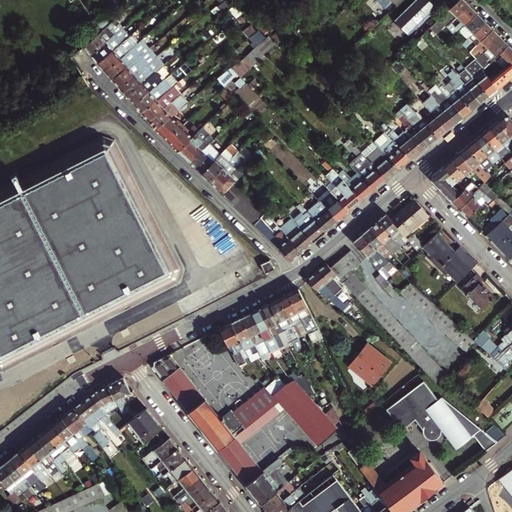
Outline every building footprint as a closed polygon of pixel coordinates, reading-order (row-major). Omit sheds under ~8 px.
[(427,13),(433,6),(431,5),(430,4),(429,4),(428,3),(427,1),(425,0),(414,0),(393,20),(398,26),(396,27),(399,30),(401,28),(406,33),(415,24),(416,25),(428,14),(427,13)] [(451,22),(456,16),(469,4),(464,0),(457,0),(428,28),(436,36),(446,27),(451,22)] [(458,30),(476,12),(469,4),(456,16),(460,21),(454,26),(451,22),(446,27),(453,35),(458,30)] [(242,13),(235,5),(231,8),(238,16),(240,14),(242,13)] [(484,20),(476,12),(458,30),(466,38),(484,20)] [(245,20),(240,14),(238,16),(236,18),(241,24),(245,20)] [(492,28),(484,20),(466,38),(474,46),(480,40),(492,28)] [(83,46),(90,54),(114,35),(110,31),(116,26),(112,22),(83,46)] [(487,48),(499,35),(492,28),(480,40),(474,46),(478,50),(482,53),(483,52),(487,48)] [(98,63),(122,42),(115,34),(114,35),(90,54),(98,63)] [(268,35),(256,46),(263,54),(275,43),(268,35)] [(493,58),(507,42),(499,35),(487,48),(483,52),(482,53),(477,58),(477,59),(482,65),(484,67),(493,58)] [(98,63),(105,71),(129,50),(122,42),(98,63)] [(511,61),(511,47),(507,42),(493,58),(503,68),(511,61)] [(129,50),(105,71),(112,79),(136,58),(129,50)] [(460,62),(456,57),(452,61),(453,63),(452,64),(454,67),(460,62)] [(112,79),(119,87),(143,66),(136,58),(112,79)] [(407,69),(397,58),(390,65),(395,71),(395,72),(400,67),(405,71),(407,69)] [(497,88),(490,79),(482,70),(484,68),(484,67),(482,65),(477,59),(466,68),(489,95),(497,88)] [(511,61),(503,68),(490,79),(497,88),(511,76),(511,61)] [(466,68),(462,64),(458,67),(462,72),(460,74),(468,82),(466,84),(480,102),(489,95),(466,68)] [(143,66),(119,87),(126,96),(152,74),(144,65),(143,66)] [(382,73),(386,79),(395,71),(390,65),(382,73)] [(236,74),(229,68),(217,79),(224,86),(236,74)] [(480,102),(466,84),(451,68),(448,71),(456,80),(454,82),(458,87),(464,93),(460,96),(471,109),(480,102)] [(126,96),(133,104),(159,82),(152,74),(126,96)] [(432,80),(449,99),(463,116),(471,109),(460,96),(455,90),(454,89),(450,93),(445,86),(446,85),(437,75),(432,80)] [(88,86),(83,76),(71,82),(76,92),(88,86)] [(159,82),(133,104),(141,112),(166,91),(159,82)] [(431,95),(436,91),(430,83),(425,88),(430,94),(430,95),(431,95)] [(454,89),(449,83),(446,85),(445,86),(450,93),(454,89)] [(175,84),(166,91),(141,112),(148,120),(173,99),(174,98),(178,95),(181,92),(175,84)] [(458,87),(455,90),(460,96),(464,93),(458,87)] [(463,116),(449,99),(443,103),(442,101),(443,100),(436,91),(431,95),(437,102),(444,110),(454,123),(463,116)] [(422,103),(428,110),(446,130),(454,123),(444,110),(439,114),(432,106),(437,102),(431,95),(430,95),(430,94),(424,99),(419,92),(416,95),(422,103)] [(173,99),(148,120),(155,129),(171,116),(181,107),(174,98),(173,99)] [(410,105),(422,118),(427,124),(437,137),(446,130),(428,110),(424,113),(418,107),(414,101),(410,105)] [(405,106),(418,122),(422,118),(410,105),(408,103),(405,106)] [(424,113),(428,110),(422,103),(418,107),(424,113)] [(401,107),(399,110),(402,113),(406,117),(408,115),(401,107)] [(411,134),(408,136),(409,137),(420,151),(428,144),(418,130),(414,126),(406,117),(402,113),(398,117),(406,126),(405,127),(411,134)] [(171,116),(155,129),(167,140),(178,151),(192,137),(179,120),(177,122),(171,116)] [(501,116),(496,121),(511,140),(511,119),(509,117),(501,116)] [(418,130),(427,124),(422,118),(418,122),(414,126),(418,130)] [(377,124),(385,132),(411,158),(420,151),(409,137),(405,141),(392,129),(390,131),(379,121),(377,124)] [(511,140),(496,121),(489,127),(509,150),(510,152),(511,149),(511,148),(511,147),(511,140)] [(427,124),(418,130),(428,144),(437,137),(427,124)] [(509,150),(489,127),(481,133),(495,149),(501,157),(509,150)] [(178,151),(190,162),(209,144),(214,139),(209,134),(207,136),(201,129),(192,137),(178,151)] [(387,157),(398,169),(411,158),(385,132),(379,139),(384,143),(388,147),(382,152),(387,157)] [(495,149),(481,133),(474,140),(487,155),(493,163),(501,157),(495,149)] [(100,136),(0,187),(0,367),(1,368),(175,280),(179,269),(112,139),(100,136)] [(487,155),(474,140),(470,143),(467,146),(480,162),(486,169),(493,163),(487,155)] [(357,142),(354,145),(387,179),(398,169),(387,157),(378,163),(357,142)] [(202,173),(209,180),(239,151),(232,143),(220,155),(202,173)] [(384,143),(378,148),(382,152),(388,147),(384,143)] [(202,173),(220,155),(209,144),(190,162),(202,173)] [(387,179),(354,145),(350,149),(365,164),(357,172),(374,190),(387,179)] [(480,162),(467,146),(458,153),(471,169),(478,177),(483,183),(491,175),(486,169),(480,162)] [(239,151),(209,180),(222,194),(238,179),(233,173),(247,159),(239,151)] [(471,169),(458,153),(443,165),(451,173),(458,180),(465,188),(472,182),(465,174),(471,169)] [(458,180),(451,173),(443,165),(433,174),(432,180),(452,201),(459,194),(452,185),(458,180)] [(343,168),(338,175),(363,199),(374,190),(357,172),(355,171),(351,176),(343,168)] [(363,199),(338,175),(333,170),(327,176),(337,186),(330,191),(350,210),(363,199)] [(301,252),(280,228),(238,179),(222,194),(276,247),(279,246),(291,261),(301,252)] [(452,201),(459,209),(473,197),(465,188),(459,194),(452,201)] [(490,190),(485,194),(493,201),(498,196),(490,190)] [(350,210),(330,191),(319,201),(338,220),(350,210)] [(459,209),(466,216),(480,204),(477,201),(481,197),(484,201),(488,206),(490,208),(495,203),(493,201),(485,194),(480,191),(473,197),(459,209)] [(493,201),(495,203),(500,207),(505,203),(498,196),(493,201)] [(411,201),(426,216),(427,215),(413,199),(411,201)] [(319,201),(307,212),(325,231),(338,220),(319,201)] [(411,201),(390,219),(402,235),(403,236),(426,216),(411,201)] [(325,231),(307,212),(298,203),(295,206),(301,213),(294,220),(313,242),(325,231)] [(500,207),(502,209),(508,214),(511,210),(511,208),(505,203),(500,207)] [(491,218),(498,226),(503,221),(509,215),(508,214),(502,209),(491,218)] [(402,235),(390,219),(386,214),(378,221),(397,247),(403,242),(399,238),(402,235)] [(498,226),(488,235),(510,258),(511,256),(511,231),(508,227),(511,223),(511,217),(509,215),(503,221),(498,226)] [(292,218),(280,228),(301,252),(313,242),(294,220),(292,218)] [(397,247),(378,221),(369,229),(391,256),(397,251),(399,249),(397,247)] [(369,229),(362,234),(375,249),(386,260),(391,256),(369,229)] [(474,265),(460,250),(456,254),(436,233),(421,248),(431,258),(427,261),(445,279),(448,276),(455,283),(474,265)] [(362,234),(353,242),(357,248),(360,248),(380,275),(382,277),(388,272),(382,265),(387,261),(386,260),(375,249),(362,234)] [(411,236),(406,240),(415,252),(421,248),(411,236)] [(341,279),(350,271),(355,266),(360,262),(350,250),(331,267),(337,274),(341,279)] [(274,268),(269,259),(260,264),(264,272),(274,268)] [(337,274),(331,267),(327,263),(307,279),(348,314),(353,307),(325,284),(337,274)] [(343,281),(348,287),(353,292),(422,369),(426,372),(433,375),(439,379),(443,375),(353,273),(343,281)] [(397,295),(382,277),(380,275),(376,278),(393,298),(397,295)] [(474,276),(459,291),(479,311),(491,299),(485,293),(486,292),(480,286),(479,286),(477,285),(480,282),(474,276)] [(399,293),(409,302),(414,307),(466,354),(475,345),(471,342),(408,283),(399,293)] [(323,335),(319,327),(299,288),(289,293),(308,332),(313,341),(323,335)] [(298,337),(308,332),(289,293),(279,298),(298,337)] [(298,337),(279,298),(269,303),(283,330),(286,328),(292,340),(298,337)] [(283,330),(269,303),(260,308),(274,335),(277,341),(280,347),(284,344),(289,342),(283,330)] [(260,308),(250,313),(264,340),(270,351),(280,347),(277,341),(274,335),(260,308)] [(241,318),(255,345),(259,342),(264,340),(250,313),(241,318)] [(251,347),(255,345),(241,318),(232,323),(245,348),(246,350),(251,347)] [(245,348),(232,323),(221,328),(239,365),(245,361),(240,350),(245,348)] [(491,359),(495,363),(511,346),(511,325),(507,331),(509,333),(501,342),(504,345),(491,359)] [(286,328),(283,330),(289,342),(292,340),(286,328)] [(488,340),(481,333),(471,342),(475,345),(479,348),(488,340)] [(298,337),(292,340),(296,348),(303,345),(298,337)] [(367,344),(356,357),(377,381),(392,364),(367,344)] [(257,358),(261,356),(257,349),(255,345),(251,347),(257,358)] [(511,346),(495,363),(506,372),(511,364),(511,346)] [(257,349),(261,356),(265,354),(262,347),(257,349)] [(220,418),(171,354),(155,362),(153,367),(245,484),(264,470),(262,467),(260,469),(240,444),(252,434),(241,421),(232,409),(220,418)] [(377,381),(356,357),(348,367),(373,387),(377,381)] [(422,369),(430,378),(435,383),(439,379),(433,375),(426,372),(422,369)] [(124,377),(107,386),(119,407),(122,412),(123,414),(129,411),(125,403),(127,402),(124,397),(131,392),(124,377)] [(318,404),(296,380),(292,382),(285,385),(274,395),(285,408),(318,446),(330,434),(337,426),(318,404)] [(495,443),(484,433),(442,398),(439,400),(424,382),(387,411),(402,431),(416,420),(424,429),(423,434),(426,441),(432,442),(437,440),(439,437),(439,432),(454,451),(472,437),(484,452),(495,443)] [(97,391),(91,395),(106,414),(119,407),(107,386),(97,391)] [(106,414),(91,395),(86,399),(82,402),(97,421),(101,418),(106,414)] [(274,395),(241,421),(252,434),(285,408),(274,395)] [(471,401),(476,407),(481,402),(476,396),(471,401)] [(487,418),(493,413),(482,401),(481,402),(476,407),(487,418)] [(94,435),(103,448),(111,442),(99,427),(97,429),(93,424),(97,421),(82,402),(74,408),(86,424),(89,428),(95,434),(94,435)] [(128,422),(143,442),(156,432),(159,430),(155,425),(158,422),(146,407),(133,418),(128,422)] [(74,408),(62,417),(83,446),(85,449),(90,445),(84,437),(86,435),(85,434),(81,428),(86,424),(74,408)] [(133,418),(129,411),(123,414),(128,422),(133,418)] [(83,446),(62,417),(57,421),(53,424),(73,452),(83,446)] [(109,418),(104,422),(113,432),(118,429),(109,418)] [(53,424),(45,431),(65,459),(74,453),(73,452),(53,424)] [(85,434),(90,430),(89,428),(86,424),(81,428),(85,434)] [(484,433),(495,443),(503,437),(493,425),(484,433)] [(153,449),(162,459),(178,447),(162,427),(159,430),(156,432),(163,441),(153,449)] [(121,433),(118,429),(113,432),(117,437),(121,433)] [(65,459),(45,431),(37,438),(56,465),(65,459)] [(335,440),(330,434),(318,446),(321,449),(335,440)] [(48,472),(56,465),(37,438),(29,444),(48,472)] [(348,453),(352,450),(345,443),(341,445),(348,453)] [(48,472),(29,444),(20,452),(40,480),(41,481),(45,478),(43,476),(48,472)] [(90,445),(85,449),(92,459),(97,456),(90,445)] [(158,478),(170,469),(186,457),(178,447),(162,459),(161,460),(165,464),(159,469),(156,471),(159,474),(156,476),(158,478)] [(264,470),(245,484),(260,503),(282,486),(283,486),(279,480),(285,475),(282,470),(285,468),(280,461),(282,459),(294,449),(292,447),(264,470)] [(348,453),(360,468),(365,464),(352,450),(348,453)] [(40,480),(20,452),(12,459),(28,482),(31,486),(35,483),(40,480)] [(380,492),(382,495),(395,511),(406,511),(444,483),(420,452),(412,458),(416,463),(387,486),(380,492)] [(170,469),(178,478),(193,467),(186,457),(170,469)] [(28,482),(12,459),(3,465),(24,494),(28,499),(32,496),(28,489),(24,484),(28,482)] [(165,464),(161,460),(155,464),(159,469),(165,464)] [(365,464),(360,468),(376,487),(380,492),(387,486),(368,462),(365,464)] [(24,494),(3,465),(0,467),(0,484),(5,491),(8,489),(11,495),(8,497),(12,503),(24,494)] [(178,478),(185,488),(200,476),(193,467),(178,478)] [(511,511),(511,467),(495,481),(497,484),(500,481),(511,495),(511,511)] [(363,511),(334,474),(310,492),(325,511),(363,511)] [(185,488),(192,496),(207,484),(200,476),(185,488)] [(282,486),(260,503),(267,511),(298,489),(300,486),(293,478),(283,486),(282,486)] [(67,511),(112,492),(106,479),(35,511),(67,511)] [(45,487),(41,481),(40,480),(35,483),(41,490),(45,487)] [(195,499),(198,503),(213,492),(207,484),(192,496),(184,501),(180,505),(185,511),(186,511),(190,510),(187,505),(195,499)] [(378,511),(372,503),(369,500),(364,494),(362,491),(359,487),(356,489),(358,491),(355,493),(369,511),(378,511)] [(369,500),(372,503),(378,511),(395,511),(382,495),(380,492),(376,487),(370,492),(366,487),(362,491),(364,494),(369,500)] [(304,497),(298,489),(267,511),(284,511),(295,504),(304,497)] [(203,511),(204,511),(220,500),(213,492),(198,503),(200,506),(192,511),(190,510),(186,511),(203,511)] [(295,504),(284,511),(325,511),(310,492),(295,504)] [(184,501),(177,493),(173,497),(180,505),(184,501)] [(223,511),(227,509),(220,500),(204,511),(223,511)] [(111,509),(113,511),(129,511),(122,501),(111,509)]
